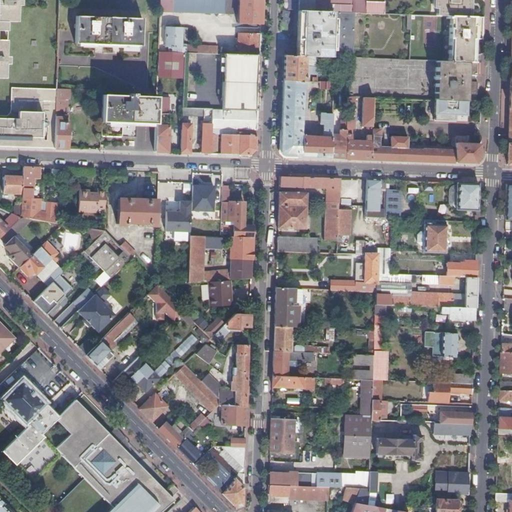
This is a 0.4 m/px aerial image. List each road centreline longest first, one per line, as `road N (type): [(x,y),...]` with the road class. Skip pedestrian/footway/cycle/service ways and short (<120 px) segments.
road 1 (residential): [(253,511),(267,165)]
road 2 (tertiary): [(493,174),(481,511)]
road 3 (tertiary): [(0,287),(220,511)]
road 4 (residential): [(267,165),(0,155)]
road 5 (residential): [(493,174),(267,165)]
road 6 (tertiary): [(500,0),(493,174)]
road 7 (residential): [(267,165),(274,0)]
